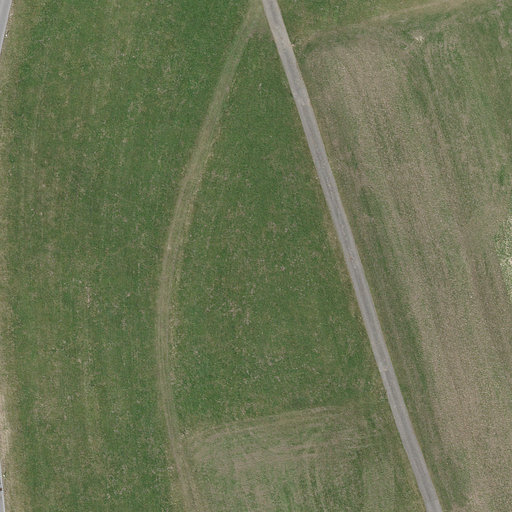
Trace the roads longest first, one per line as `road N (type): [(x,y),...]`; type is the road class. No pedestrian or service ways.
road 1 (track): [(269,0),(435,511)]
road 2 (track): [(190,511),(167,397),(166,280),(202,145),(257,0)]
